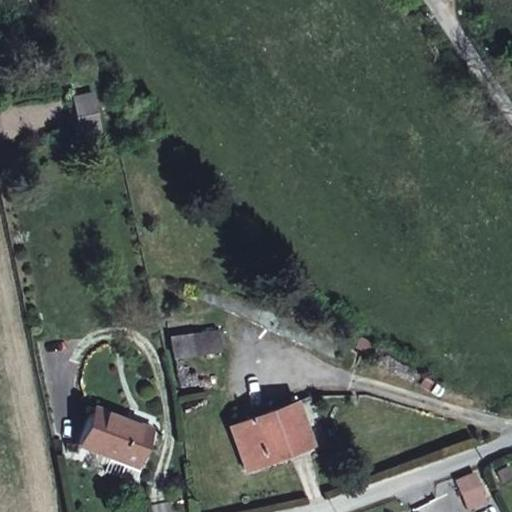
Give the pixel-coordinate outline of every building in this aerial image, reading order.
[(81,145),(99,141),(91,105),(73,109),(81,145)] [(218,338),(175,340),(176,361),(219,359),(218,338)] [(245,487),(308,466),(291,413),(228,434),(245,487)] [(144,470),(156,437),(97,415),(85,449),(144,470)] [(461,473),(466,486),(483,479),(479,467),(461,473)] [(489,494),(483,479),(466,486),(471,501),(489,494)]
